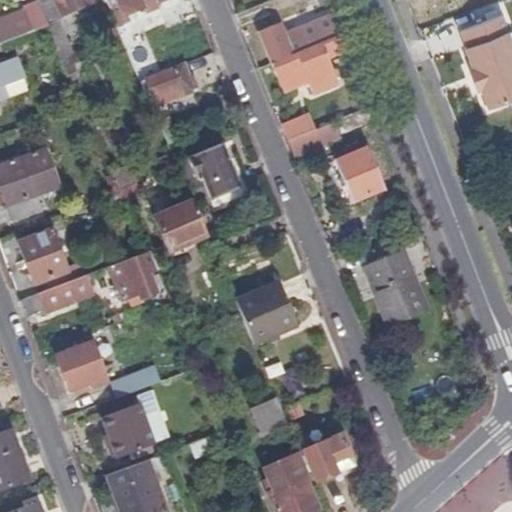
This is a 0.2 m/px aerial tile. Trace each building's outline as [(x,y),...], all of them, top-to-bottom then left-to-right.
[(93,0),(38,0),(49,26),(96,6),(93,0)] [(116,0),(109,3),(119,28),(128,23),(126,19),(145,12),(147,15),(161,10),(159,6),(173,0),(116,0)] [(0,43),(46,26),(38,5),(0,19),(0,43)] [(482,111),(511,98),(511,53),(495,13),(449,32),(482,111)] [(264,32),(276,63),(339,35),(334,21),(323,26),(321,22),(289,35),(284,24),(264,32)] [(353,49),(346,32),(339,35),(276,63),(287,90),(312,80),(318,93),(342,83),(332,57),(353,49)] [(138,69),(143,82),(175,69),(170,56),(138,69)] [(194,93),(184,66),(175,69),(143,82),(153,108),(194,93)] [(310,114),(284,126),(290,141),(317,129),(310,114)] [(317,129),(290,141),(297,156),(347,134),(341,119),(317,129)] [(170,146),(180,142),(171,121),(160,125),(170,146)] [(40,140),(0,154),(0,189),(11,218),(39,208),(32,186),(54,177),(40,140)] [(222,146),(189,160),(198,181),(202,179),(212,202),(239,189),(222,146)] [(370,147),(339,159),(355,203),(388,191),(370,147)] [(136,182),(120,188),(125,200),(141,194),(136,182)] [(122,206),(117,190),(104,195),(110,210),(122,206)] [(169,249),(207,234),(192,199),(156,214),(169,249)] [(39,292),(85,275),(80,262),(67,266),(52,229),(16,242),(32,283),(35,282),(39,292)] [(407,248),(374,260),(379,276),(371,279),(389,328),(431,312),(407,248)] [(152,272),(145,254),(106,267),(118,301),(136,295),(138,301),(152,296),(144,275),(152,272)] [(20,299),(28,319),(95,295),(88,274),(85,275),(39,292),(20,299)] [(260,279),(264,290),(278,284),(274,274),(260,279)] [(264,290),(236,301),(244,320),(254,345),(298,327),(280,283),(278,284),(264,290)] [(64,353),(58,355),(71,390),(91,382),(94,388),(109,382),(94,341),(91,342),(87,334),(60,344),(64,353)] [(118,398),(163,383),(158,369),(114,385),(118,398)] [(261,436),(288,425),(282,411),(276,396),(249,408),(261,436)] [(143,403),(104,416),(118,456),(157,442),(143,403)] [(10,431),(0,434),(0,491),(30,481),(10,431)] [(342,435),(303,452),(316,483),(355,468),(342,435)] [(203,440),(189,444),(194,457),(208,452),(203,440)] [(165,511),(151,471),(170,465),(164,453),(108,473),(121,511),(165,511)] [(310,477),(300,455),(270,467),(279,490),(269,494),(276,511),(316,511),(319,511),(306,479),(310,477)]
